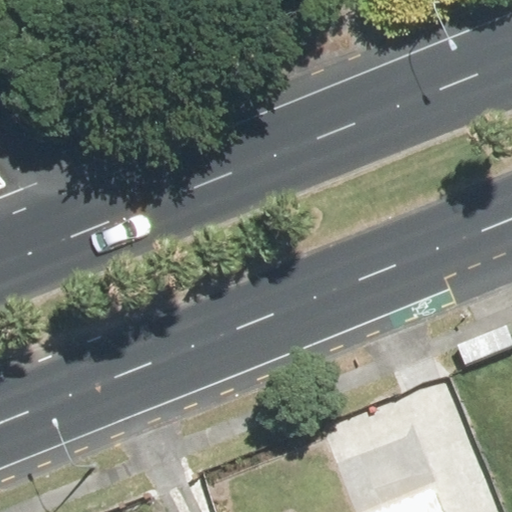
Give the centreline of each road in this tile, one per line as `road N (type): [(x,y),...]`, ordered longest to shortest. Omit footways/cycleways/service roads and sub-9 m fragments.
road 1 (primary): [(511,201),(0,405)]
road 2 (primary): [(154,184),(511,46)]
road 3 (residential): [(0,117),(35,155),(154,184)]
road 4 (primary): [(0,245),(154,184)]
